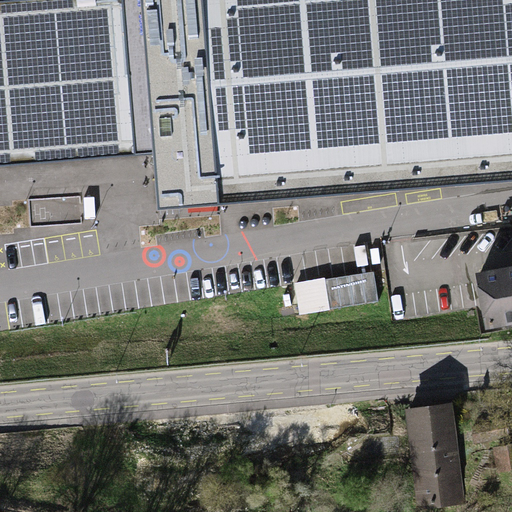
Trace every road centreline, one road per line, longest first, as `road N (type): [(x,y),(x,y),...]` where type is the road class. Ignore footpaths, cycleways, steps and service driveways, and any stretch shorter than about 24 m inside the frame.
road 1 (unclassified): [(0,286),(511,205)]
road 2 (primary): [(511,361),(0,409)]
